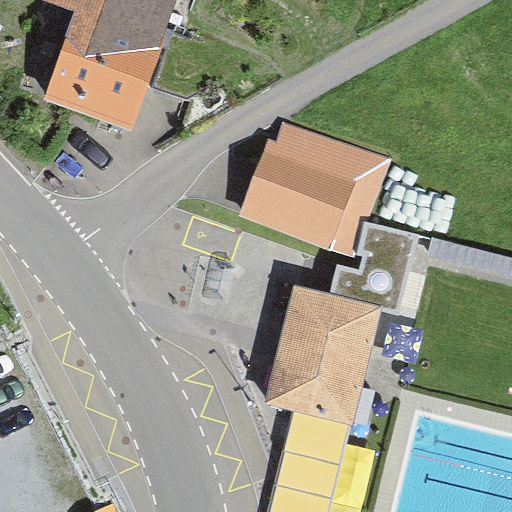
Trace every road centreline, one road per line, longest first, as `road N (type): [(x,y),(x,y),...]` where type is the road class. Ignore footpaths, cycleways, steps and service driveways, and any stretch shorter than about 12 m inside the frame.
road 1 (residential): [(64,258),(221,130),(467,0)]
road 2 (tertiary): [(64,258),(161,413),(197,511)]
